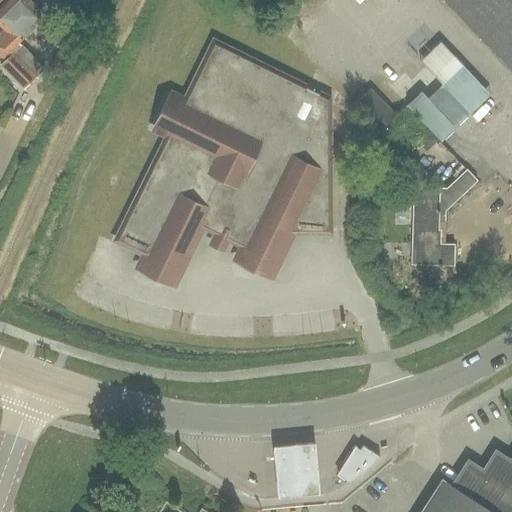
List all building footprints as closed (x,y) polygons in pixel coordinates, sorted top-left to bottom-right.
[(10,0),(0,10),(0,24),(6,30),(33,4),(28,0),(10,0)] [(511,0),(443,0),(511,72),(511,0)] [(45,17),(33,4),(6,30),(0,35),(0,54),(6,60),(1,65),(24,89),(44,69),(18,43),(45,17)] [(185,103),(170,96),(155,127),(169,134),(117,240),(148,255),(140,270),(172,285),(201,225),(217,233),(212,244),(224,250),(229,239),(245,247),(238,262),(269,277),(292,231),(330,231),(329,98),(214,42),(185,103)] [(433,75),(444,85),(428,101),(420,93),(408,105),(443,141),(491,94),(453,55),(433,75)] [(359,99),(380,125),(397,111),(376,86),(359,99)] [(445,209),(477,180),(467,168),(448,186),(414,185),(413,243),(417,243),(417,262),(430,263),(430,265),(454,265),(455,243),(439,243),(440,221),(445,221),(445,209)] [(271,441),(276,494),(318,490),(313,437),(271,441)] [(350,482),(381,457),(363,446),(361,450),(357,447),(355,445),(354,447),(355,448),(338,475),(343,477),(342,478),(344,480),(345,479),(350,482)] [(511,511),(511,458),(511,460),(496,450),(484,470),(468,460),(452,485),(444,480),(424,511),(511,511)]
